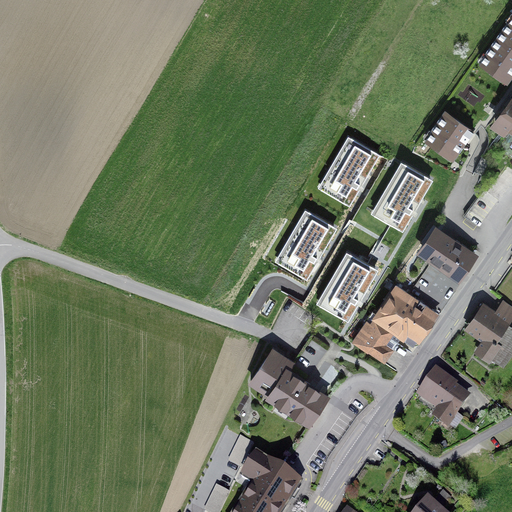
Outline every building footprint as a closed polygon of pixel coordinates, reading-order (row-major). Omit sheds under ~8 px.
[(511,18),(481,63),(491,70),(493,68),(508,78),(511,73),(511,18)] [(511,100),(495,123),(507,132),(510,127),(511,128),(511,100)] [(446,112),(426,140),(437,147),(439,144),(454,155),(464,141),(466,142),(473,132),(446,112)] [(379,156),(348,138),(318,189),(349,207),(379,156)] [(488,166),(481,162),(472,176),(480,181),(488,166)] [(432,182),(401,163),(371,214),(402,233),(432,182)] [(478,225),(492,206),(481,198),(466,216),(478,225)] [(337,229),(305,210),(275,261),(306,280),(337,229)] [(436,232),(423,250),(459,276),(475,253),(456,240),(453,244),(436,232)] [(378,271),(347,253),(317,304),(348,322),(378,271)] [(414,342),(435,312),(397,285),(376,315),(414,342)] [(511,312),(511,306),(507,303),(503,308),(511,314),(511,312)] [(499,333),(505,323),(483,308),(470,326),(488,339),(479,352),(490,359),(491,357),(503,366),(511,353),(511,327),(505,337),(499,333)] [(367,321),(353,341),(368,352),(369,351),(384,362),(392,349),(384,344),(393,332),(374,319),(371,324),(367,321)] [(287,370),(292,363),(291,362),(290,364),(285,361),(287,359),(273,350),(251,382),(270,394),(270,395),(287,370)] [(305,382),(287,370),(270,395),(270,394),(268,396),(277,402),(279,399),(293,409),(291,412),(309,424),(327,397),(309,385),(307,387),(303,384),(305,382)] [(436,374),(423,393),(442,407),(436,416),(447,424),(466,396),(436,374)] [(242,437),(230,461),(241,467),(253,442),(242,437)] [(256,454),(242,477),(252,484),(234,511),(282,511),(301,482),(256,454)] [(218,486),(205,511),(208,511),(218,511),(229,491),(218,486)] [(451,497),(443,491),(434,502),(441,509),(451,497)]
